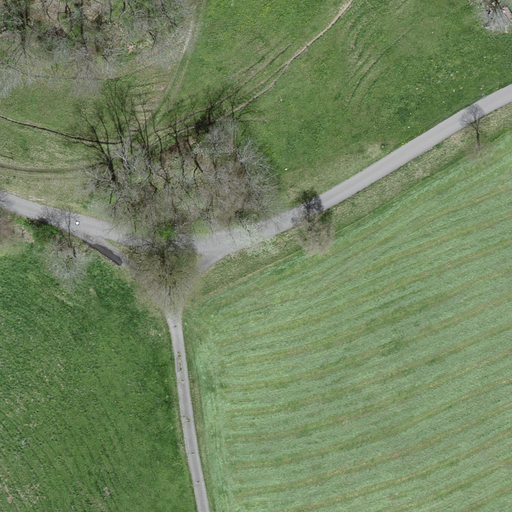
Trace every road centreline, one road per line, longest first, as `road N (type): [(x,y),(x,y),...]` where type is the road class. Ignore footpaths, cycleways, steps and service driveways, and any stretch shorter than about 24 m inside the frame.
road 1 (unclassified): [(0,199),(142,239),(230,238),(298,214),(511,92)]
road 2 (track): [(205,511),(173,311),(80,224)]
road 3 (track): [(0,170),(84,172),(119,157),(179,77),(201,0)]
